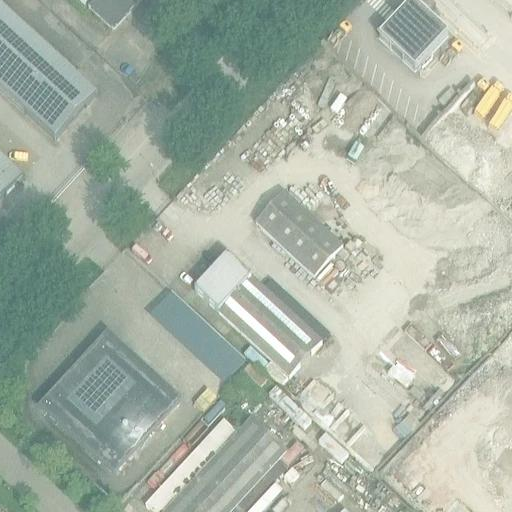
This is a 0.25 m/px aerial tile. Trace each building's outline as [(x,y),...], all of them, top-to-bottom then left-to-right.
[(89,0),(96,0),(88,9),(113,32),(142,0),(78,0),(84,6),(89,0)] [(412,3),(378,39),(414,72),(448,36),(427,17),(435,9),(426,0),(420,0),(415,6),(412,3)] [(0,91),(55,142),(96,98),(0,9),(0,91)] [(0,257),(20,236),(0,217),(0,201),(16,184),(21,188),(26,183),(21,179),(23,177),(0,155),(0,257)] [(284,195),(255,226),(314,280),(342,250),(284,195)] [(289,380),(322,345),(227,257),(194,292),(289,380)] [(113,472),(177,403),(107,338),(43,408),(113,472)] [(151,511),(233,511),(287,454),(251,422),(239,435),(224,422),(145,507),(151,511)]
